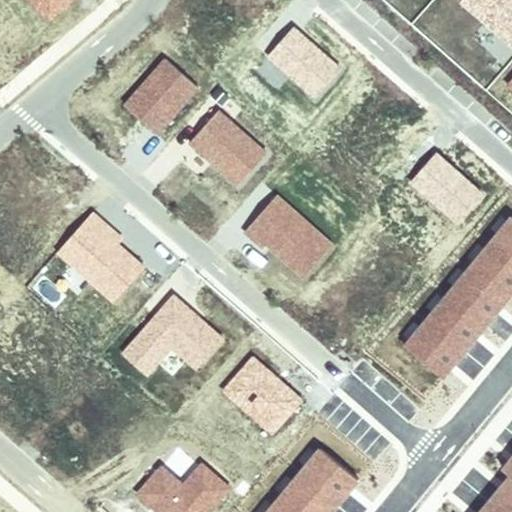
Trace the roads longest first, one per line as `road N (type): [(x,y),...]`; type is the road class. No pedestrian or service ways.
road 1 (residential): [(31,101),(434,454)]
road 2 (residential): [(511,155),(327,0)]
road 3 (residential): [(143,0),(31,101)]
